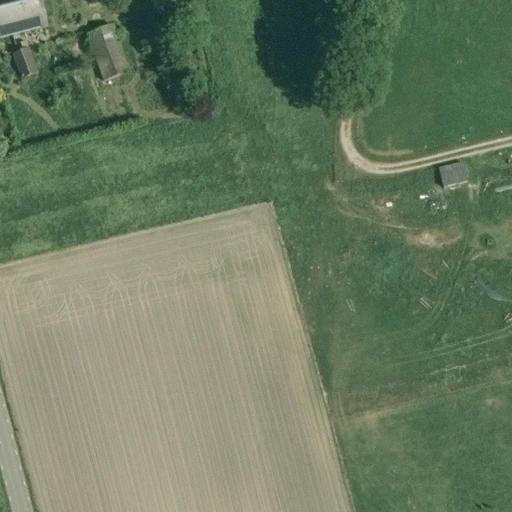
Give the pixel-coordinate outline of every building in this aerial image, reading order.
[(0,0),(0,40),(46,28),(38,0),(0,0)] [(86,36),(103,84),(130,75),(113,27),(86,36)] [(29,50),(11,57),(20,82),(39,75),(29,50)] [(3,65),(0,67),(0,83),(0,85),(10,79),(3,65)] [(443,188),(467,182),(463,165),(439,171),(443,188)]
